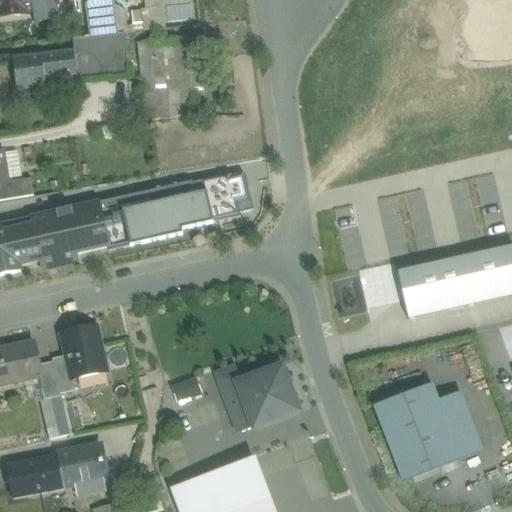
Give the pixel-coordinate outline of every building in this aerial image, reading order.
[(0,0),(0,19),(57,12),(55,0),(0,0)] [(136,31),(164,31),(164,0),(145,0),(145,11),(136,11),(136,31)] [(113,2),(85,6),(90,39),(118,36),(113,2)] [(90,39),(72,41),(74,53),(77,77),(78,84),(129,78),(124,35),(118,36),(90,39)] [(175,41),(138,45),(145,123),(205,117),(198,39),(176,42),(175,41)] [(74,53),(13,60),(17,92),(46,88),(45,81),(77,77),(74,53)] [(191,185),(144,195),(154,242),(182,235),(181,231),(240,218),(239,214),(253,211),(250,201),(249,201),(244,177),(230,180),(230,177),(192,185),(191,185)] [(7,184),(0,185),(0,202),(34,197),(31,180),(7,184)] [(98,204),(0,226),(0,277),(20,273),(20,269),(41,264),(41,268),(77,260),(76,256),(108,248),(98,204)] [(511,250),(399,276),(409,323),(511,299),(511,250)] [(96,329),(61,337),(66,358),(71,381),(72,381),(91,376),(90,371),(105,367),(96,329)] [(33,343),(0,350),(0,388),(40,380),(41,380),(38,367),(33,343)] [(66,358),(52,361),(53,364),(60,396),(75,393),(72,381),(71,381),(66,358)] [(53,364),(38,367),(41,380),(40,380),(45,402),(60,398),(60,396),(53,364)] [(282,370),(237,386),(255,430),(298,414),(282,370)] [(199,379),(174,386),(178,401),(203,394),(199,379)] [(431,386),(374,408),(403,485),(482,454),(460,396),(439,404),(431,386)] [(96,451),(7,468),(13,501),(103,484),(102,482),(97,456),(96,451)] [(108,454),(97,456),(102,482),(113,479),(108,454)] [(266,511),(248,462),(179,489),(187,511),(266,511)] [(109,511),(149,511),(148,506),(141,508),(139,499),(108,507),(109,511)]
